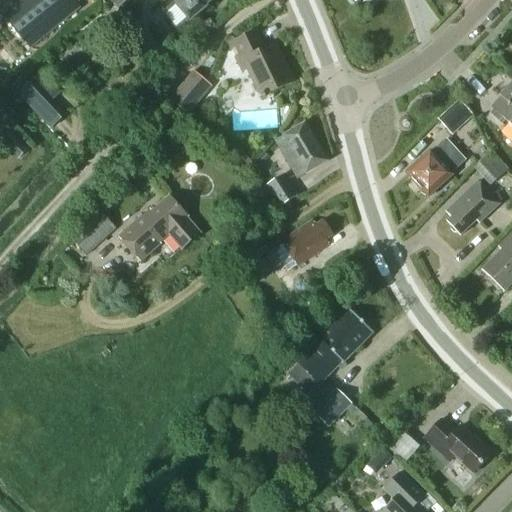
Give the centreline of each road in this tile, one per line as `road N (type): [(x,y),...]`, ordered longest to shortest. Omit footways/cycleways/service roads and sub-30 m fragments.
road 1 (tertiary): [(511,409),(413,308),(385,254),(336,104)]
road 2 (residential): [(336,104),(409,73),(486,0)]
